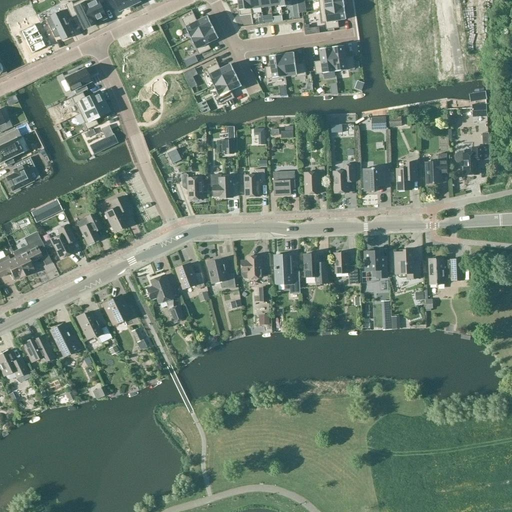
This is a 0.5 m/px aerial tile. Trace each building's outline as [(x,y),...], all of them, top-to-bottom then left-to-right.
[(71,2),(65,5),(71,18),(77,15),(83,29),(94,24),(82,0),(81,0),(72,5),(71,2)] [(82,0),(94,24),(95,23),(105,18),(98,5),(104,2),(103,0),(82,0)] [(107,0),(108,0),(114,0),(120,11),(129,6),(130,6),(127,0),(107,0)] [(238,0),(240,16),(252,14),(251,9),(249,0),(238,0)] [(249,0),(251,9),(261,8),(260,0),(249,0)] [(318,0),(319,0),(320,11),(345,7),(343,0),(318,0)] [(409,16),(405,17),(405,23),(418,21),(417,15),(432,13),(430,1),(408,5),(409,16)] [(326,30),(339,28),(338,21),(347,20),(345,7),(320,11),(322,23),(325,23),(326,30)] [(50,18),(46,20),(54,38),(59,36),(61,41),(62,40),(61,40),(70,35),(71,36),(59,11),(59,12),(50,17),(50,16),(49,16),(50,18)] [(191,38),(213,27),(208,16),(197,21),(194,14),(182,19),(191,38)] [(196,50),(199,55),(211,49),(208,44),(219,39),(213,27),(191,38),(196,50)] [(33,31),(21,37),(29,55),(42,49),(33,31)] [(420,38),(408,39),(408,46),(413,45),(415,57),(437,54),(435,42),(421,44),(420,38)] [(334,47),(332,47),(335,72),(355,69),(353,57),(346,58),(344,46),(341,46),(341,44),(334,45),(334,47)] [(335,72),(332,47),(320,49),(321,61),(314,62),(316,75),(335,72)] [(282,54),(285,77),(297,75),(297,78),(306,76),(305,63),(296,65),(294,53),(282,54)] [(282,54),(270,56),(271,67),(265,68),(267,79),(285,77),(282,54)] [(416,69),(412,69),(412,76),(425,74),(424,68),(438,66),(437,54),(415,57),(416,69)] [(209,75),(214,86),(237,75),(231,64),(220,69),(218,64),(206,69),(209,75)] [(69,76),(64,79),(70,91),(73,90),(76,95),(87,90),(85,84),(90,82),(84,69),(78,72),(76,69),(68,74),(69,76)] [(215,99),(219,106),(235,98),(231,92),(242,87),(237,75),(214,86),(219,97),(215,99)] [(82,93),(71,98),(74,105),(75,104),(80,114),(103,102),(103,101),(98,92),(85,98),(82,93)] [(471,102),(487,100),(486,92),(470,95),(470,99),(471,102)] [(103,102),(80,114),(84,123),(83,124),(86,130),(98,125),(95,119),(108,112),(103,103),(104,103),(103,102)] [(486,104),(472,105),(472,117),(487,117),(486,104)] [(0,114),(0,133),(12,127),(9,120),(4,123),(0,114)] [(386,117),(372,118),(372,130),(387,130),(386,117)] [(334,132),(353,133),(354,120),(334,119),(334,132)] [(295,122),(281,122),(281,133),(295,133),(295,122)] [(117,143),(108,126),(100,129),(105,139),(94,144),(98,152),(117,143)] [(93,129),(84,134),(86,138),(95,134),(93,129)] [(0,163),(14,157),(14,158),(21,154),(21,153),(22,153),(22,152),(16,140),(21,138),(17,130),(0,137),(0,163)] [(225,155),(235,155),(234,140),(217,141),(218,154),(225,153),(225,155)] [(478,175),(478,160),(484,159),(483,147),(472,148),(473,154),(464,154),(464,151),(460,152),(457,154),(455,156),(456,160),(457,163),(460,164),(464,164),(464,175),(478,175)] [(174,152),(169,156),(173,161),(178,157),(174,152)] [(439,162),(426,163),(427,184),(442,183),(442,176),(448,176),(447,154),(438,154),(439,162)] [(6,177),(5,178),(6,179),(12,190),(11,190),(12,191),(13,191),(33,181),(28,171),(34,168),(29,158),(15,165),(17,169),(14,170),(13,170),(13,171),(15,173),(6,177)] [(397,169),(398,191),(412,190),(411,175),(417,175),(417,163),(406,163),(406,169),(397,169)] [(334,172),(335,193),(349,193),(348,182),(355,182),(355,165),(344,166),(344,172),(334,172)] [(319,173),(305,173),(306,195),(320,194),(319,179),(325,179),(325,167),(318,167),(319,173)] [(373,168),(373,169),(364,169),(364,192),(377,191),(377,187),(385,187),(384,168),(373,168)] [(254,176),(245,176),(246,197),(260,197),(259,182),(265,181),(265,169),(254,170),(254,176)] [(291,187),(296,187),(295,171),(274,172),(275,195),(292,195),(291,187)] [(188,175),(182,175),(182,187),(188,187),(189,200),(203,199),(202,178),(188,178),(188,175)] [(221,178),(212,179),(212,187),(214,187),(215,197),(221,197),(221,198),(233,198),(233,181),(221,181),(221,178)] [(91,183),(83,189),(89,197),(97,191),(91,183)] [(128,209),(122,197),(111,202),(114,208),(105,213),(114,232),(127,225),(121,213),(128,209)] [(57,200),(31,213),(36,223),(62,210),(57,200)] [(85,218),(76,222),(87,245),(99,239),(95,231),(101,228),(94,213),(85,218)] [(73,252),(68,243),(74,240),(67,225),(61,228),(63,233),(51,239),(60,258),(73,252)] [(13,252),(16,257),(25,276),(29,274),(28,272),(34,270),(32,266),(37,262),(36,261),(43,257),(35,241),(13,252)] [(396,274),(397,274),(397,276),(399,278),(401,278),(407,278),(407,279),(421,279),(420,262),(414,262),(413,250),(406,250),(406,252),(395,253),(396,274)] [(365,271),(372,271),(372,278),(376,278),(377,278),(388,278),(387,257),(380,257),(380,251),(364,252),(365,271)] [(348,253),(335,253),(336,274),(349,274),(350,281),(358,280),(357,266),(349,266),(348,253)] [(320,254),(304,255),(305,278),(316,277),(317,284),(328,284),(327,263),(321,263),(320,254)] [(8,255),(0,259),(0,277),(10,272),(14,280),(19,277),(20,278),(25,276),(16,257),(10,260),(8,255)] [(292,255),(274,256),(275,276),(276,285),(290,284),(290,294),(300,294),(299,272),(293,272),(292,255)] [(249,278),(263,278),(262,257),(248,258),(248,261),(242,261),(243,273),(249,272),(249,278)] [(237,288),(234,273),(227,274),(224,258),(217,260),(207,262),(212,285),(221,283),(222,288),(237,288)] [(444,258),(429,259),(430,285),(437,285),(437,286),(438,286),(438,285),(445,285),(445,278),(451,278),(451,281),(464,281),(463,259),(451,260),(444,261),(444,258)] [(199,289),(205,287),(202,274),(196,276),(190,264),(177,269),(184,289),(197,285),(199,289)] [(169,306),(173,304),(174,299),(174,298),(165,275),(151,281),(154,287),(148,289),(151,299),(157,297),(160,304),(167,301),(169,306)] [(121,295),(103,304),(113,325),(131,316),(121,295)] [(382,296),(383,325),(400,324),(399,311),(392,311),(392,295),(382,296)] [(180,306),(170,310),(175,323),(185,319),(180,306)] [(87,340),(93,336),(94,336),(95,337),(97,336),(101,343),(111,338),(106,327),(100,329),(98,325),(98,326),(96,321),(92,312),(84,315),(83,314),(76,317),(87,340)] [(50,330),(60,351),(63,357),(82,348),(75,335),(69,338),(62,324),(50,330)] [(143,339),(141,336),(137,328),(132,331),(137,342),(143,339)] [(47,361),(54,357),(46,340),(39,343),(36,337),(23,344),(32,362),(45,356),(47,361)] [(112,350),(120,347),(117,341),(110,344),(112,350)] [(21,376),(28,372),(21,358),(15,361),(9,350),(0,354),(0,366),(5,376),(6,375),(7,378),(9,379),(17,376),(17,377),(21,376)] [(107,394),(104,386),(92,392),(96,399),(107,394)] [(76,399),(71,389),(65,393),(69,402),(76,399)]
